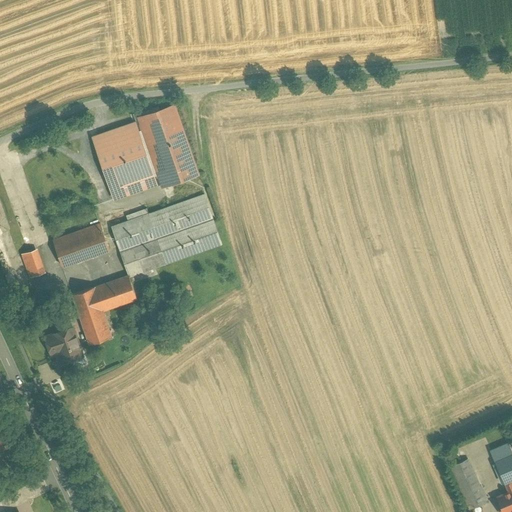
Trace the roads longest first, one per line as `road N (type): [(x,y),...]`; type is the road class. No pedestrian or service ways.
road 1 (unclassified): [(511,58),(110,101),(0,145)]
road 2 (tertiary): [(77,511),(0,344)]
